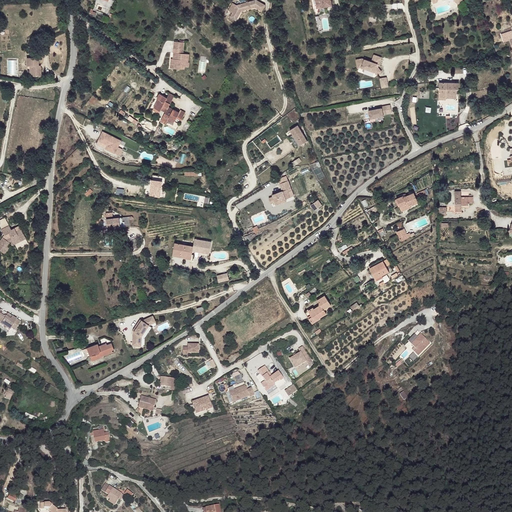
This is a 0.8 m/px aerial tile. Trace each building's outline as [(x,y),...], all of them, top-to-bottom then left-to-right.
[(332,6),(330,0),(315,0),(317,8),(332,6)] [(256,1),(237,6),(234,4),(229,11),(233,14),(231,18),(238,21),(243,12),(255,8),(262,13),(266,6),(256,1)] [(188,62),(189,54),(183,53),(184,42),(174,41),(173,49),(175,49),(179,49),(178,53),(175,52),(174,52),(173,59),(171,59),(171,64),(175,64),(175,69),(180,69),(180,68),(184,69),(184,67),(188,67),(189,62),(188,62)] [(376,67),(377,64),(379,65),(381,57),(374,55),(371,62),(362,58),(356,59),(357,68),(361,67),(375,72),(377,75),(381,71),(378,67),(376,67)] [(41,76),(41,67),(39,67),(39,65),(39,57),(27,57),(27,66),(29,66),(30,66),(30,72),(31,76),(41,76)] [(386,76),(379,78),(382,88),(389,87),(386,76)] [(457,93),(457,89),(458,89),(459,83),(439,82),(439,99),(446,100),(446,98),(446,92),(457,93)] [(169,107),(174,96),(169,93),(167,97),(160,94),(157,99),(158,99),(154,108),(160,111),(161,110),(162,108),(167,111),(169,107)] [(387,114),(385,106),(381,107),(381,108),(378,109),(368,111),(370,119),(383,116),(383,115),(387,114)] [(181,120),(185,112),(180,110),(179,112),(169,107),(167,111),(166,112),(162,120),(167,122),(169,117),(175,121),(177,118),(181,120)] [(307,140),(298,125),(290,130),(299,145),(307,140)] [(122,142),(103,132),(98,141),(107,146),(106,150),(115,154),(122,142)] [(160,197),(162,185),(164,186),(165,177),(165,176),(161,176),(156,175),(153,175),(150,195),(160,197)] [(291,188),(288,181),(280,183),(283,191),(272,194),(273,196),(269,198),(270,203),(275,202),(276,204),(286,201),(285,199),(290,198),(288,192),(287,190),(291,188)] [(469,205),(469,202),(473,202),(473,196),(469,196),(469,199),(461,199),(461,197),(461,191),(455,191),(455,212),(462,212),(462,205),(469,205)] [(418,202),(414,193),(404,197),(403,196),(396,199),(400,206),(401,209),(410,204),(410,205),(418,202)] [(322,204),(318,198),(310,204),(314,209),(322,204)] [(125,226),(125,221),(123,221),(122,217),(113,218),(113,212),(106,213),(106,218),(107,227),(119,227),(125,226)] [(130,226),(130,219),(131,219),(132,219),(132,218),(132,217),(131,216),(130,216),(122,217),(123,221),(125,221),(125,226),(130,226)] [(21,240),(19,236),(24,234),(21,229),(17,231),(15,228),(12,230),(9,225),(2,229),(5,235),(0,241),(0,250),(1,251),(4,248),(7,251),(10,246),(8,245),(10,243),(13,241),(14,243),(15,244),(21,240)] [(411,236),(409,233),(407,234),(404,235),(402,229),(397,231),(401,242),(411,236)] [(138,245),(139,239),(134,238),(132,240),(131,247),(138,248),(138,247),(139,247),(140,245),(138,245)] [(193,246),(193,247),(197,248),(197,245),(200,246),(199,252),(209,253),(212,241),(195,238),(193,246)] [(193,247),(193,246),(175,242),(173,253),(192,257),(193,250),(193,247)] [(389,272),(386,266),(383,261),(370,268),(375,279),(389,272)] [(218,282),(229,281),(228,273),(217,275),(218,282)] [(320,317),(326,313),(324,309),(331,305),(325,295),(317,300),(320,305),(314,309),(313,307),(307,312),(305,312),(312,324),(320,318),(320,317)] [(350,315),(360,307),(362,305),(361,304),(359,305),(357,302),(351,306),(353,310),(349,313),(350,315)] [(20,322),(17,320),(12,317),(11,318),(7,315),(4,316),(0,313),(0,311),(1,311),(0,309),(0,321),(1,323),(1,324),(10,330),(11,328),(15,330),(20,322)] [(133,330),(132,346),(141,346),(141,336),(149,325),(156,322),(153,316),(142,321),(141,319),(133,330)] [(418,338),(412,345),(417,350),(415,352),(418,356),(431,344),(421,334),(417,337),(418,338)] [(112,350),(114,349),(112,342),(107,344),(106,343),(99,346),(98,343),(87,348),(90,356),(92,356),(92,357),(96,355),(96,354),(99,353),(101,357),(113,352),(112,350)] [(199,353),(199,345),(188,345),(188,347),(183,347),(183,355),(188,355),(188,353),(199,353)] [(310,360),(302,347),(298,349),(300,352),(296,355),(294,356),(290,359),(295,368),(306,362),(310,360)] [(92,361),(101,358),(101,357),(99,353),(96,354),(96,355),(92,357),(92,356),(90,356),(92,361)] [(28,366),(19,361),(16,365),(25,370),(28,366)] [(275,385),(283,379),(279,371),(272,376),(270,378),(267,374),(269,372),(265,366),(258,371),(265,381),(261,384),(266,391),(275,385)] [(174,390),(176,378),(161,377),(160,386),(167,387),(170,387),(170,390),(174,390)] [(254,395),(251,388),(247,390),(244,382),(235,385),(235,387),(228,390),(233,402),(249,396),(250,397),(254,395)] [(268,395),(277,388),(275,385),(266,391),(268,395)] [(10,400),(14,391),(7,388),(4,395),(6,396),(5,398),(10,400)] [(153,411),(156,400),(141,396),(138,407),(153,411)] [(208,396),(191,402),(195,414),(212,408),(208,396)] [(104,433),(104,430),(99,431),(93,432),(95,442),(105,440),(105,443),(110,442),(108,436),(105,436),(104,433)] [(107,488),(102,486),(99,493),(104,496),(107,488)] [(118,493),(107,488),(104,496),(107,497),(106,501),(109,502),(118,506),(122,496),(120,495),(119,497),(117,495),(118,493)] [(14,502),(17,496),(10,493),(7,498),(14,502)] [(65,511),(66,509),(58,510),(52,504),(49,502),(44,502),(40,503),(40,509),(47,509),(50,511),(65,511)]
